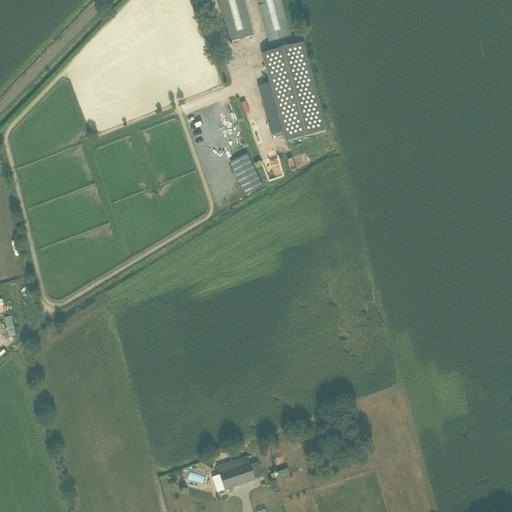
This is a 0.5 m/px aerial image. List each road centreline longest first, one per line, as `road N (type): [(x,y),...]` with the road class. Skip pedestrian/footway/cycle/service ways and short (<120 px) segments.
road 1 (unknown): [(179,109),(210,210),(65,303),(51,304),(42,294),(6,136),(65,70)]
road 2 (unclassified): [(0,112),(108,0)]
